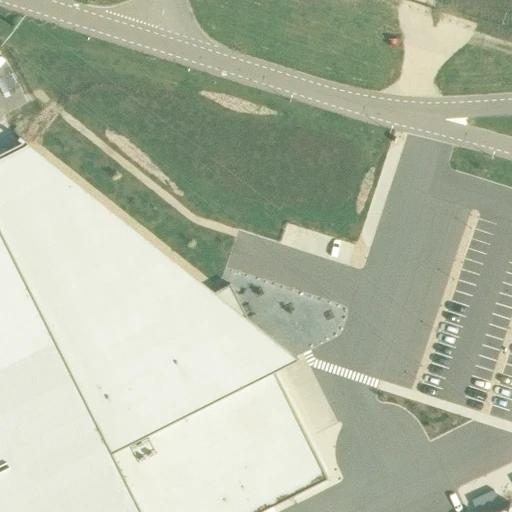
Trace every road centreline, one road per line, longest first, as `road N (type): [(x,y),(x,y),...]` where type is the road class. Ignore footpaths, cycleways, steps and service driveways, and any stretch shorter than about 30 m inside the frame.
road 1 (unclassified): [(389,110),(157,36)]
road 2 (unclassified): [(389,110),(511,146)]
road 3 (unclassified): [(157,36),(35,0)]
road 4 (unclassified): [(511,105),(389,110)]
